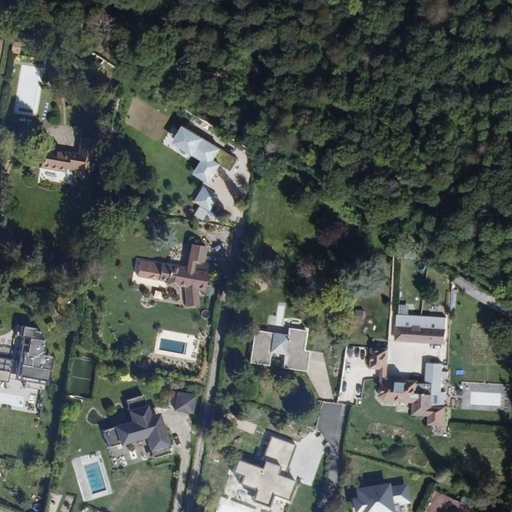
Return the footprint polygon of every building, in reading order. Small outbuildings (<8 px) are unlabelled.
[(55,82),(58,61),(50,60),(46,81),(55,82)] [(30,114),(32,105),(17,102),(15,110),(30,114)] [(184,125),(175,141),(204,159),(196,172),(210,180),(220,162),(213,158),(220,147),(184,125)] [(78,158),(69,157),(70,154),(43,150),(40,169),(67,173),(67,170),(76,171),(75,177),(88,179),(94,141),(81,139),(78,158)] [(204,184),(198,194),(208,200),(213,190),(204,184)] [(202,261),(205,246),(191,244),(189,259),(195,260),(202,261)] [(204,290),(207,272),(194,269),(187,268),(135,258),(133,278),(167,281),(166,284),(178,286),(178,284),(182,284),(181,286),(185,286),(186,305),(199,304),(197,289),(204,290)] [(363,321),(364,309),(353,309),(353,320),(363,321)] [(438,342),(439,327),(422,326),(422,321),(414,321),(414,325),(397,325),(396,340),(438,342)] [(25,336),(34,338),(36,329),(18,326),(16,335),(25,336)] [(304,330),(285,327),(284,334),(282,353),(280,367),(304,370),(307,350),(302,349),(304,330)] [(446,342),(447,327),(439,327),(438,342),(446,342)] [(268,352),(271,332),(251,330),(247,362),(267,365),(268,352)] [(284,334),(271,332),(268,352),(282,353),(284,334)] [(37,355),(40,339),(34,338),(25,336),(22,352),(18,351),(13,377),(43,383),(49,357),(37,355)] [(388,368),(389,349),(373,347),(372,367),(382,368),(388,368)] [(432,403),(434,384),(416,382),(416,381),(402,380),(402,377),(392,376),(391,380),(386,380),(382,379),(380,394),(384,398),(415,401),(414,413),(430,414),(430,422),(443,423),(445,407),(435,406),(436,403),(432,403)] [(445,399),(451,400),(454,387),(448,386),(445,399)] [(174,408),(176,394),(169,393),(166,407),(174,408)] [(190,415),(194,398),(176,394),(174,408),(173,412),(190,415)] [(108,449),(147,437),(153,459),(170,455),(160,420),(151,423),(143,396),(127,401),(133,423),(103,431),(108,449)] [(293,444),(268,435),(261,460),(275,465),(285,467),(293,444)] [(275,465),(261,460),(258,467),(234,458),(229,471),(238,474),(235,483),(250,489),(246,500),(263,506),(267,495),(283,500),(290,480),(272,474),(275,465)] [(387,486),(384,482),(351,487),(352,497),(347,497),(349,511),(390,511),(389,506),(409,503),(406,483),(387,486)] [(469,504),(472,498),(464,495),(461,501),(469,504)]
